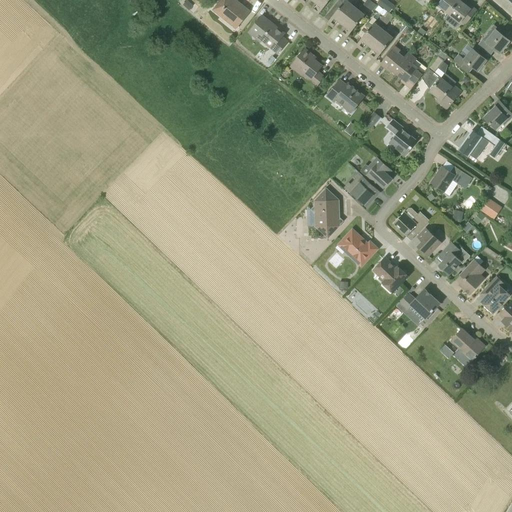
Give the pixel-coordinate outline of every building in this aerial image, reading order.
[(193,6),(186,0),(182,5),(189,11),(193,6)] [(250,12),(234,0),(221,0),(213,10),(221,17),(225,12),(240,24),(236,29),(237,29),(250,12)] [(330,0),(299,0),(305,4),(308,0),(311,0),(317,5),(313,10),(318,15),(328,4),(330,0)] [(338,21),(346,28),(341,33),(347,38),(365,15),(346,0),(345,0),(329,22),(328,23),(333,27),(338,21)] [(367,0),(363,5),(372,11),(377,5),(369,0),(367,0)] [(449,14),(459,1),(458,0),(435,0),(439,3),(438,5),(449,14)] [(455,29),(460,23),(462,21),(466,25),(477,11),(472,8),(471,10),(459,1),(449,14),(444,20),(455,29)] [(390,13),(395,6),(391,3),(386,9),(390,13)] [(383,16),(378,22),(386,28),(394,16),(387,11),(383,16)] [(285,34),(262,16),(252,29),(264,38),(262,41),(278,54),(288,42),(282,37),(285,34)] [(374,23),(365,34),(356,45),(362,50),(366,44),(374,51),(370,56),(375,61),(394,38),(374,23)] [(404,25),(399,31),(404,34),(408,28),(404,25)] [(422,36),(426,31),(421,28),(417,33),(422,36)] [(495,29),(485,41),(483,40),(478,46),(490,55),(495,49),(500,54),(510,41),(501,34),(495,29)] [(397,75),(412,56),(408,53),(406,54),(395,45),(382,63),(388,67),(386,69),(390,73),(392,71),(397,75)] [(322,67),(310,57),(312,55),(305,50),(294,63),(313,78),(310,82),(316,87),(324,77),(318,72),(322,67)] [(478,72),(487,61),(472,50),(464,60),(459,55),(454,61),(466,71),(470,66),(478,72)] [(434,74),(444,61),(448,57),(442,51),(438,56),(428,69),(434,74)] [(412,56),(397,75),(402,79),(401,81),(405,85),(407,83),(413,87),(422,76),(428,69),(412,56)] [(438,98),(436,101),(447,110),(461,92),(454,86),(456,82),(446,74),(430,92),(438,98)] [(342,108),(350,115),(365,96),(348,83),(347,85),(341,80),(327,97),(334,102),(336,100),(343,106),(342,108)] [(312,105),(316,100),(312,96),(307,101),(312,105)] [(511,118),(511,113),(499,100),(494,105),(496,107),(485,118),(496,130),(503,124),(504,126),(511,118)] [(370,130),(380,118),(374,113),(364,125),(370,130)] [(416,141),(402,129),(403,128),(394,120),(387,128),(396,135),(389,143),(405,156),(412,148),(411,147),(416,141)] [(482,138),(495,147),(500,140),(483,128),(479,135),(472,130),(458,150),(469,158),(482,138)] [(500,140),(495,147),(489,155),(495,159),(505,144),(500,140)] [(392,171),(378,158),(369,167),(366,165),(365,165),(361,170),(361,172),(366,177),(367,175),(376,183),(377,182),(384,188),(392,179),(388,176),(392,171)] [(450,196),(458,184),(465,174),(455,167),(451,173),(442,167),(431,184),(450,196)] [(376,197),(373,195),(378,190),(358,172),(354,178),(355,179),(351,184),(355,188),(351,193),(365,205),(368,201),(370,203),(376,197)] [(328,239),(344,222),(339,218),(339,201),(326,189),(315,201),(315,206),(311,210),(315,214),(316,227),(328,239)] [(435,199),(432,193),(427,197),(431,202),(435,199)] [(495,219),(504,206),(489,196),(480,209),(495,219)] [(430,221),(420,212),(418,214),(411,208),(409,208),(404,213),(394,224),(406,236),(413,229),(418,234),(430,221)] [(463,223),(465,213),(455,210),(452,220),(463,223)] [(477,225),(485,216),(481,212),(473,221),(477,225)] [(467,233),(472,226),(468,222),(462,229),(467,233)] [(428,256),(441,243),(426,229),(418,238),(423,242),(418,247),(428,256)] [(368,244),(352,230),(338,245),(361,267),(378,249),(370,242),(368,244)] [(460,267),(470,256),(462,248),(460,250),(451,242),(439,256),(444,260),(438,266),(449,276),(454,270),(458,273),(462,268),(460,267)] [(407,277),(398,268),(396,269),(385,259),(374,271),(385,281),(383,283),(393,292),(407,277)] [(480,275),(485,270),(474,260),(460,275),(464,279),(459,285),(470,295),(485,279),(480,275)] [(493,313),(510,296),(503,290),(507,286),(496,276),(480,294),(485,298),(481,302),(493,313)] [(439,304),(424,290),(415,300),(409,294),(400,304),(406,310),(411,305),(426,319),(439,304)] [(511,304),(510,303),(499,315),(504,319),(502,321),(511,330),(511,304)] [(475,342),(462,330),(452,341),(462,350),(459,353),(458,360),(467,368),(477,357),(476,356),(484,347),(477,340),(475,342)] [(446,343),(441,349),(450,357),(455,351),(446,343)]
